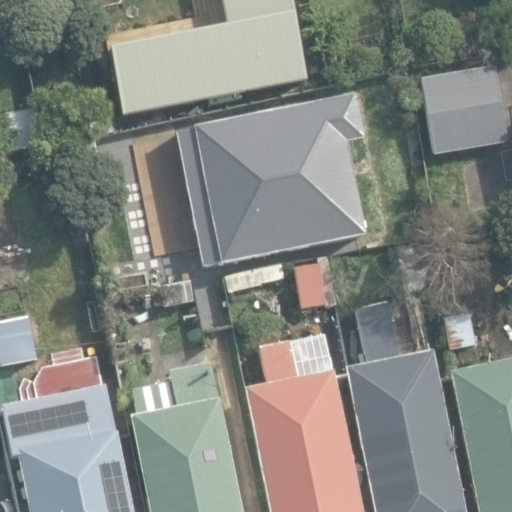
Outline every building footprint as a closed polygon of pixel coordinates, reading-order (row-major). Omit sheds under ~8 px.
[(110,85),(123,134),(285,94),(285,92),(313,85),(303,29),(273,33),(269,20),(216,32),(216,33),(138,53),(125,0),(89,0),(108,85),(110,85)] [(419,82),(432,158),(504,145),(491,70),(419,82)] [(354,94),(173,134),(203,271),(360,237),(340,144),(364,139),(354,94)] [(0,156),(44,148),(36,108),(0,115),(0,156)] [(291,271),(300,311),(333,305),(325,264),(291,271)] [(396,360),(384,305),(353,311),(365,366),(342,370),(370,511),(460,511),(429,353),(396,360)] [(29,315),(0,320),(0,362),(1,367),(38,359),(29,315)] [(441,321),(449,353),(474,348),(467,315),(441,321)] [(358,511),(323,336),(257,350),(264,386),(242,390),(267,511),(358,511)] [(511,511),(511,360),(448,374),(475,511),(511,511)] [(238,511),(207,363),(167,372),(175,409),(127,419),(146,511),(238,511)] [(133,511),(110,385),(2,405),(12,460),(16,460),(25,511),(133,511)]
